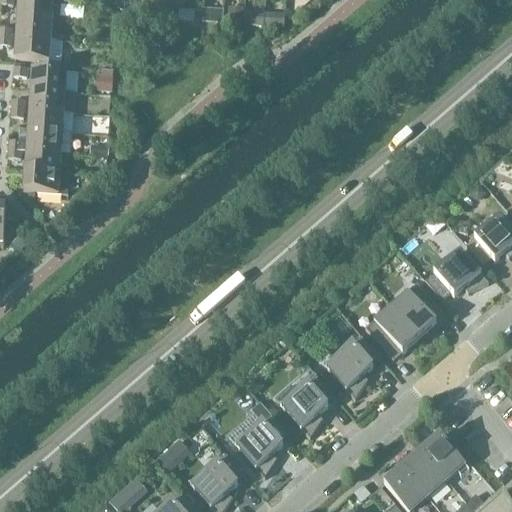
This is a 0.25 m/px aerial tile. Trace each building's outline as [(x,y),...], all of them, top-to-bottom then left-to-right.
[(14,0),(2,0),(2,8),(14,9),(14,0)] [(20,0),(19,22),(53,24),(54,2),(20,0)] [(228,9),(227,26),(243,27),(244,13),(244,10),(228,9)] [(203,10),(202,24),(223,26),(224,11),(203,10)] [(178,22),(194,23),(194,13),(178,12),(178,22)] [(244,13),(243,27),(263,29),(263,25),(264,14),(244,13)] [(264,14),(263,25),(284,27),(285,16),(264,14)] [(19,22),(17,42),(51,45),(53,24),(19,22)] [(0,32),(0,33),(0,40),(12,41),(13,33),(0,32)] [(12,41),(0,40),(0,49),(11,50),(12,41)] [(51,45),(17,42),(16,64),(50,66),(51,45)] [(15,81),(27,82),(27,72),(16,72),(15,81)] [(34,73),(32,94),(66,96),(68,75),(34,73)] [(96,78),(95,94),(111,95),(112,79),(96,78)] [(31,114),(65,117),(75,117),(76,97),(66,96),(32,94),(31,114)] [(14,105),(13,113),(25,114),(25,105),(14,105)] [(25,114),(13,113),(13,122),(24,123),(25,114)] [(31,114),(29,135),(63,137),(65,117),(31,114)] [(22,147),(22,155),(28,155),(62,158),(63,137),(29,135),(29,147),(22,147)] [(11,146),(11,154),(22,155),(22,147),(11,146)] [(90,149),(89,158),(106,159),(107,150),(90,149)] [(22,155),(11,154),(10,163),(21,164),(22,155)] [(28,155),(27,176),(61,178),(62,158),(28,155)] [(61,178),(27,176),(25,197),(22,200),(32,212),(35,209),(36,198),(69,201),(70,179),(61,178)] [(478,187),(469,195),(477,205),(487,196),(478,187)] [(0,212),(0,246),(5,247),(7,224),(17,225),(21,222),(10,210),(7,213),(0,212)] [(466,249),(483,269),(492,261),(495,265),(504,256),(509,262),(511,260),(511,231),(501,218),(466,249)] [(21,237),(10,248),(17,256),(29,245),(21,237)] [(469,297),(489,287),(460,254),(425,284),(443,304),(451,297),(454,300),(464,292),(469,297)] [(418,287),(392,310),(420,342),(446,320),(418,287)] [(420,342),(392,310),(366,332),(394,365),(420,342)] [(362,340),(326,370),(355,403),(368,384),(364,379),(373,371),(370,367),(379,360),(362,340)] [(323,424),(318,418),(328,410),(325,406),(334,399),(316,379),(281,409),(310,442),(323,424)] [(256,381),(247,389),(256,399),(265,391),(256,381)] [(260,405),(251,413),(262,426),(236,449),(265,482),(278,463),(273,457),(283,449),(280,446),(289,438),(271,418),(260,405)] [(440,439),(421,456),(446,485),(465,468),(440,439)] [(156,464),(165,475),(177,464),(168,453),(156,464)] [(421,456),(403,472),(428,501),(446,485),(421,456)] [(244,477),(226,457),(191,488),(212,511),(226,511),(233,502),(229,497),(238,488),(235,485),(244,477)] [(414,511),(428,501),(403,472),(384,488),(405,511),(414,511)] [(372,499),(383,511),(391,511),(396,508),(381,491),(372,499)] [(484,511),(511,511),(511,509),(504,495),(484,511)] [(118,496),(109,504),(115,511),(119,511),(126,506),(118,496)] [(181,497),(163,511),(194,511),(193,510),(181,497)] [(476,497),(466,507),(470,511),(476,511),(483,506),(476,497)]
